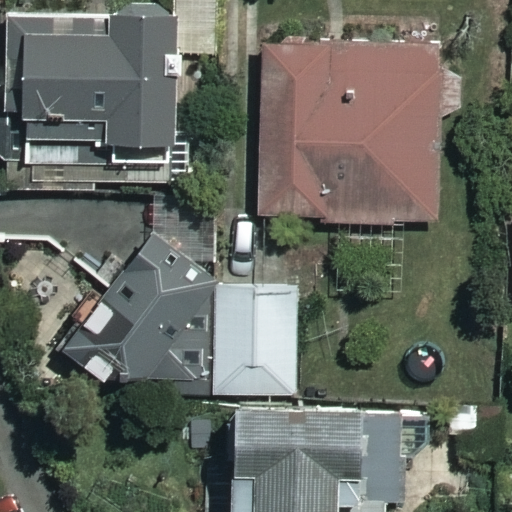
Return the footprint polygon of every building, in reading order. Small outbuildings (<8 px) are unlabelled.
[(186,12),(11,11),(10,107),(32,107),(32,180),(185,181),(186,12)] [(446,46),(267,44),(265,217),(443,219),(446,46)] [(212,277),(161,233),(68,339),(129,392),(297,396),(300,279),(212,277)] [(511,411),(511,406),(465,398),(455,450),(503,459),(511,411)] [(362,405),(243,399),(237,511),(339,511),(342,465),(359,466),(362,405)]
